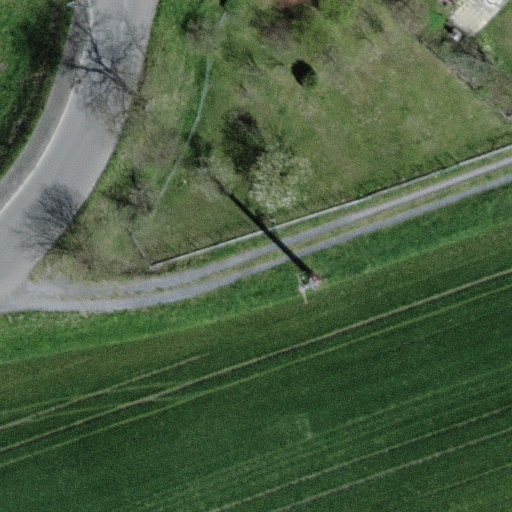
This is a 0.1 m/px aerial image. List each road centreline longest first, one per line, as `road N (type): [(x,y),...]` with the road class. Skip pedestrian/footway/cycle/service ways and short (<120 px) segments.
road 1 (track): [(511,164),(207,276),(110,294),(0,283)]
road 2 (residential): [(0,253),(92,120),(118,46),(123,0)]
